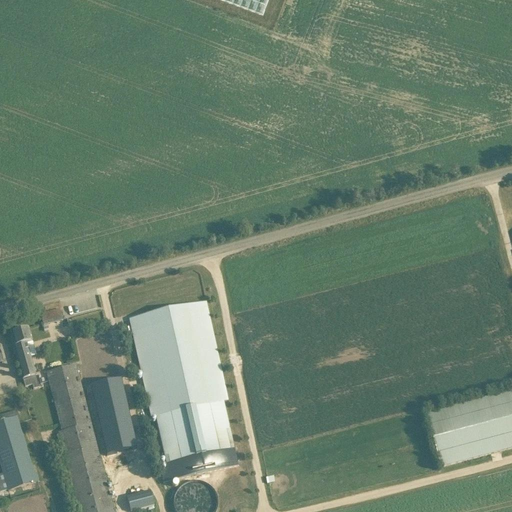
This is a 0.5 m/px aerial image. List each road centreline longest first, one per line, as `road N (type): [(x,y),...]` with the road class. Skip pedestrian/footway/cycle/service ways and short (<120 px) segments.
road 1 (tertiary): [(0,310),(511,171)]
road 2 (track): [(209,253),(265,511)]
road 3 (track): [(293,511),(511,459)]
road 4 (track): [(12,385),(55,511)]
